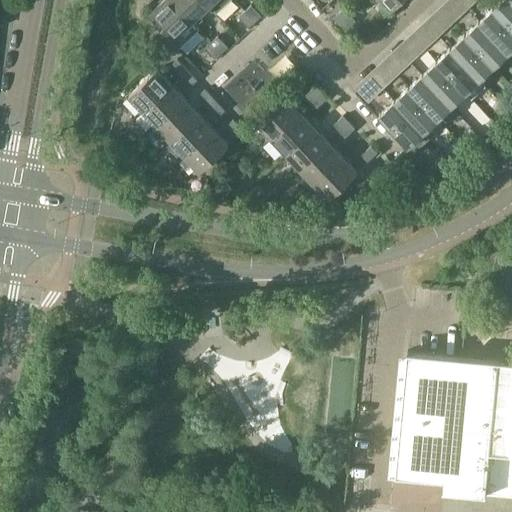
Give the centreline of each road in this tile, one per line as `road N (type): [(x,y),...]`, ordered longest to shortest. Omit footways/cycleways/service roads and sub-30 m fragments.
road 1 (tertiary): [(10,238),(284,273),(345,267),(439,242),(511,201)]
road 2 (tertiary): [(511,172),(428,217),(355,237),(287,238),(17,197)]
road 3 (residential): [(17,197),(49,0)]
road 4 (residential): [(354,66),(330,85),(395,155)]
